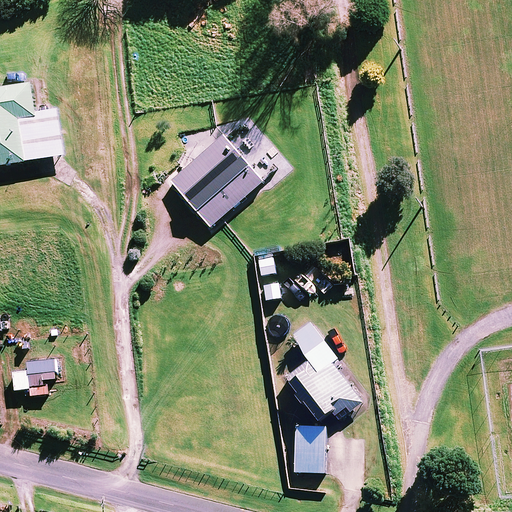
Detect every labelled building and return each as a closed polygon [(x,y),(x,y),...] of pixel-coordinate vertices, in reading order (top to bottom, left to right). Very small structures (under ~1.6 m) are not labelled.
[(37,115),(32,85),(0,90),(0,166),(67,156),(59,112),(37,115)] [(264,183),(225,138),(174,182),(213,228),(264,183)] [(276,259),(260,261),(262,276),(278,274),(276,259)] [(323,353),(321,333),(303,334),(304,354),(323,353)] [(304,406),(309,403),(322,422),(332,415),(337,423),(358,408),(364,404),(337,364),(320,376),(312,364),(292,378),(302,393),(297,396),(304,406)] [(329,429),(299,427),(297,472),(326,474),(329,429)]
